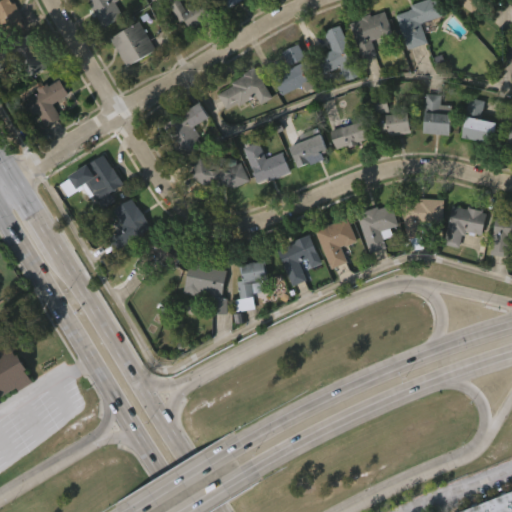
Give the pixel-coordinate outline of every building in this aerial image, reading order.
[(0,1),(2,0),(12,0),(14,4),(17,3),(27,26),(7,35),(0,20),(0,1)] [(67,0),(76,17),(97,7),(94,0),(67,0)] [(124,16),(103,27),(87,0),(119,0),(116,1),(124,16)] [(215,0),(222,12),(195,27),(190,19),(184,23),(171,0),(187,0),(191,6),(199,2),(198,0),(215,0)] [(245,0),(239,4),(229,10),(223,0),(245,0)] [(249,0),(257,18),(290,6),(287,0),(249,0)] [(440,0),(441,3),(444,2),(448,14),(421,23),(428,43),(409,50),(397,15),(411,11),(411,9),(413,8),(412,5),(426,0),(440,0)] [(479,29),(462,18),(472,3),(467,0),(452,0),(438,23),(470,43),(479,29)] [(484,0),(477,9),(474,14),(455,0),(484,0)] [(386,11),(394,33),(372,40),(377,54),(363,59),(351,24),(363,19),(363,17),(371,14),(372,16),(386,11)] [(119,49),(111,34),(114,33),(103,13),(80,25),(98,59),(119,49)] [(157,50),(128,66),(112,38),(140,21),(157,50)] [(341,25),(363,74),(347,81),(341,67),(322,75),(315,58),(334,50),(326,32),(341,25)] [(0,30),(0,51),(5,65),(20,58),(7,28),(0,30)] [(202,33),(181,40),(177,28),(167,31),(175,55),(183,52),(186,60),(208,52),(202,33)] [(403,81),(423,75),(417,54),(438,48),(432,28),(405,36),(407,41),(392,45),(403,81)] [(30,33),(45,55),(42,58),(48,68),(29,79),(15,57),(8,62),(1,51),(30,33)] [(320,85),(307,91),(304,85),(283,95),(275,77),(292,69),(283,52),(300,43),(320,85)] [(388,66),(383,43),(346,52),(355,90),(371,86),(368,71),(388,66)] [(120,97),(150,84),(138,54),(107,67),(120,97)] [(327,83),(311,88),(317,105),(336,99),(340,113),(354,108),(337,57),(320,62),(327,83)] [(256,67),(274,98),(262,105),(257,96),(241,106),(239,102),(227,109),(219,95),(235,86),(233,83),(246,76),(244,74),(256,67)] [(26,108),(42,100),(27,70),(11,77),(26,108)] [(60,80),(69,94),(53,104),(61,118),(47,127),(39,113),(31,118),(22,102),(39,92),(37,88),(47,82),(50,86),(60,80)] [(299,117),(302,122),(311,118),(300,94),(269,108),(278,127),(299,117)] [(454,115),(452,136),(425,133),(427,113),(425,112),(427,94),(443,95),(441,114),(454,115)] [(385,110),(386,114),(389,115),(410,112),(413,132),(391,135),(390,132),(378,134),(376,116),(372,116),(369,97),(388,95),(390,110),(385,110)] [(489,141),(489,142),(460,137),(468,98),(485,101),(481,119),(493,121),(489,141)] [(251,127),(256,136),(268,130),(252,99),(226,112),(228,118),(214,125),(222,142),(251,127)] [(207,146),(183,161),(162,127),(201,103),(210,117),(196,127),(207,146)] [(49,134),(64,127),(56,110),(32,121),(34,125),(19,132),(26,148),(34,145),(41,158),(56,151),(49,134)] [(354,115),(356,120),(359,119),(366,139),(347,147),(347,145),(334,148),(329,131),(342,126),(340,119),(354,115)] [(436,137),(437,126),(421,125),(420,165),(446,166),(447,137),(436,137)] [(317,128),(319,128),(329,152),(323,155),(325,159),(299,167),(291,147),(295,145),(295,144),(303,142),(300,135),(317,128)] [(480,132),(464,129),(457,169),(488,174),(491,153),(477,151),(480,132)] [(188,159),(205,149),(196,135),(160,156),(179,190),(199,178),(188,159)] [(260,142),(267,159),(283,152),(291,171),(261,184),(246,148),(260,142)] [(406,164),(404,143),(372,147),(374,167),(406,164)] [(337,152),(339,158),(326,162),(332,181),(362,172),(355,147),(337,152)] [(104,155),(125,184),(111,193),(116,201),(104,210),(94,195),(91,197),(85,188),(69,197),(60,185),(70,178),(69,177),(104,155)] [(218,165),(224,165),(225,161),(235,162),(235,164),(240,162),(248,184),(201,181),(202,164),(214,158),(216,165),(218,165)] [(319,190),(317,184),(323,182),(317,165),(308,168),(305,162),(294,166),(297,172),(285,177),(294,200),(319,190)] [(241,178),(253,214),(286,204),(279,184),(261,190),(256,174),(241,178)] [(119,216),(100,186),(55,214),(63,228),(83,215),(99,240),(111,232),(106,224),(119,216)] [(446,200),(445,224),(432,223),(425,233),(425,236),(423,237),(425,249),(412,251),(412,249),(407,249),(406,243),(411,243),(410,239),(409,239),(406,222),(407,201),(417,202),(418,198),(446,200)] [(151,227),(117,249),(109,237),(116,233),(111,224),(120,218),(115,211),(133,199),(151,227)] [(393,205),(400,226),(382,232),(388,248),(371,254),(359,216),(365,214),(364,212),(379,207),(380,209),(393,205)] [(485,209),(484,213),(488,214),(483,234),(467,230),(466,236),(463,235),(460,248),(445,244),(454,206),(469,210),(470,205),(485,209)] [(497,215),(511,216),(511,239),(510,257),(492,255),(497,215)] [(336,267),(333,269),(317,231),(348,218),(359,241),(348,246),(352,253),(346,256),(348,262),(336,267)] [(104,267),(113,281),(148,260),(128,229),(109,241),(119,257),(104,267)] [(438,231),(401,230),(400,267),(424,268),(424,257),(437,258),(438,231)] [(155,234),(165,240),(167,236),(187,250),(174,269),(173,268),(172,269),(157,259),(147,274),(134,266),(155,234)] [(323,263),(312,268),(311,265),(303,268),(308,281),(294,287),(278,250),(311,235),(323,263)] [(365,284),(380,279),(374,263),(394,256),(387,235),(353,246),(365,284)] [(447,237),(440,276),(455,279),(457,263),(478,267),(482,241),(463,238),(463,240),(447,237)] [(511,249),(489,248),(487,287),(505,287),(505,268),(511,268),(511,249)] [(325,300),(343,294),(338,278),(352,273),(344,250),(312,260),(325,300)] [(267,261),(270,279),(263,280),(266,292),(255,294),(255,298),(241,301),(237,282),(244,281),(241,266),(267,261)] [(227,270),(222,298),(228,298),(227,314),(211,314),(212,294),(199,292),(199,296),(185,293),(191,263),(227,270)] [(302,311),(295,293),(303,290),(307,299),(317,295),(306,266),(273,279),(288,317),(302,311)] [(174,295),(179,281),(148,270),(143,284),(174,295)] [(232,343),(253,340),(248,312),(264,309),(261,292),(237,295),(239,312),(233,313),(236,330),(230,331),(232,343)] [(181,325),(209,326),(208,345),(222,345),(222,328),(219,328),(220,299),(182,298),(181,325)] [(0,348),(8,343),(32,381),(18,389),(15,385),(0,394),(0,348)] [(0,426),(13,419),(14,422),(28,414),(7,374),(0,378),(0,426)] [(511,511),(457,511),(511,490),(511,511)]
